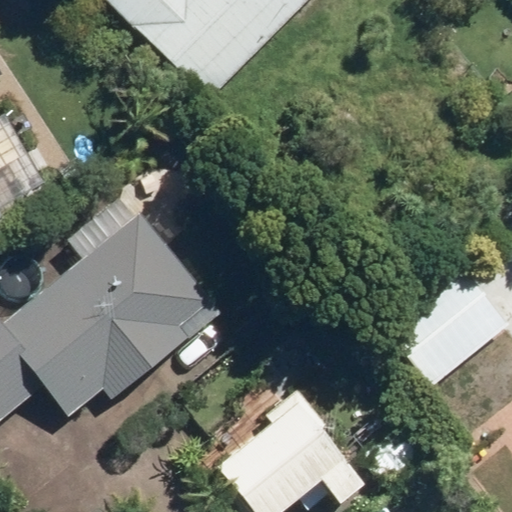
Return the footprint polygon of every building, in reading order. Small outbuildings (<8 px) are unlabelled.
[(107,0),(209,99),(282,26),(308,52),(358,0),(107,0)] [(0,319),(0,420),(46,384),(71,415),(104,388),(112,398),(220,312),(142,213),(3,323),(0,319)] [(460,260),(384,321),(436,385),(511,325),(460,260)] [(511,423),(511,380),(495,362),(451,404),(490,444),(511,423)] [(210,462),(250,511),(286,511),(322,483),(341,506),(372,481),(298,391),(210,462)] [(437,465),(396,419),(355,456),(396,502),(437,465)] [(207,511),(200,503),(189,511),(207,511)]
